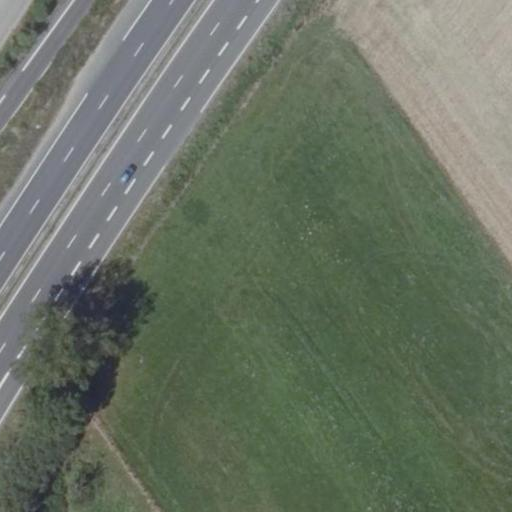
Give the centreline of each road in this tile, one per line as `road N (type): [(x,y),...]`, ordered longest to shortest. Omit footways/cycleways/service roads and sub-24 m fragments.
road 1 (trunk): [(0,355),(241,0)]
road 2 (trunk): [(177,0),(0,259)]
road 3 (trunk): [(81,0),(0,115)]
